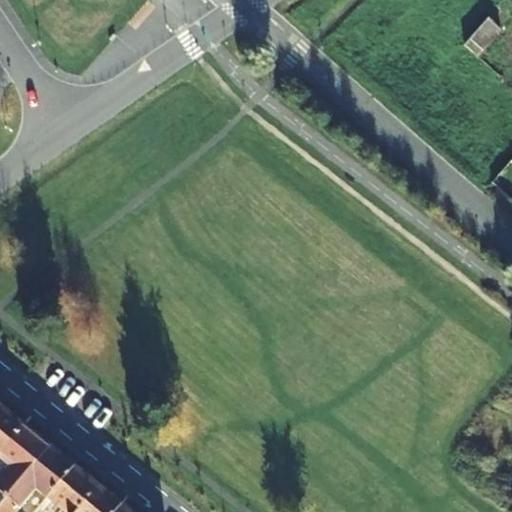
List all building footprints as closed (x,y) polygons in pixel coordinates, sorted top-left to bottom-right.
[(464,46),(476,56),(500,28),(489,18),(464,46)] [(0,450),(22,425),(24,422),(12,413),(0,402),(0,450)] [(22,425),(0,450),(0,461),(6,466),(0,474),(0,502),(23,474),(19,470),(33,455),(38,460),(48,448),(51,445),(24,422),(22,425)] [(74,464),(51,445),(48,448),(38,460),(33,455),(19,470),(23,474),(0,502),(0,511),(7,511),(14,504),(18,507),(32,489),(45,499),(72,467),(74,464)] [(72,467),(45,499),(60,511),(59,511),(74,511),(96,487),(98,483),(74,464),(72,467)] [(96,487),(74,511),(113,511),(119,506),(121,503),(98,483),(96,487)] [(59,511),(60,511),(45,499),(34,511),(59,511)] [(119,506),(113,511),(132,511),(121,503),(119,506)]
